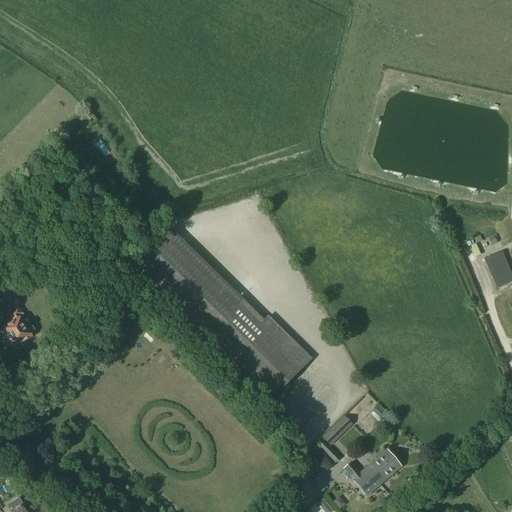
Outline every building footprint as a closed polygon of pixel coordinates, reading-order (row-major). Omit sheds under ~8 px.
[(264,322),(173,232),(134,271),(160,296),(269,403),(283,390),(286,393),(292,387),(289,383),(312,360),(269,317),(264,322)] [(511,281),(511,276),(502,252),(485,259),(497,288),(511,281)] [(16,346),(23,341),(23,343),(24,342),(24,341),(31,336),(30,334),(34,331),(30,325),(26,328),(20,318),(24,316),(19,308),(10,314),(9,313),(8,313),(14,322),(4,328),(3,327),(2,327),(9,337),(8,340),(11,343),(13,344),(15,348),(16,347),(16,346)] [(345,417),(330,431),(337,439),(352,425),(345,417)] [(388,422),(388,426),(390,429),(394,429),(397,426),(397,422),(395,419),(391,419),(388,422)] [(330,438),(326,434),(317,443),(336,462),(341,458),(333,450),(332,451),(325,443),(330,438)] [(367,497),(401,467),(387,451),(361,473),(352,462),(344,470),(367,497)] [(338,496),(332,502),(334,503),(339,509),(342,506),(345,504),(338,496)] [(23,505),(19,498),(6,506),(7,507),(3,510),(4,511),(25,511),(21,505),(23,505)] [(323,499),(317,503),(324,511),(330,511),(333,510),(323,499)]
